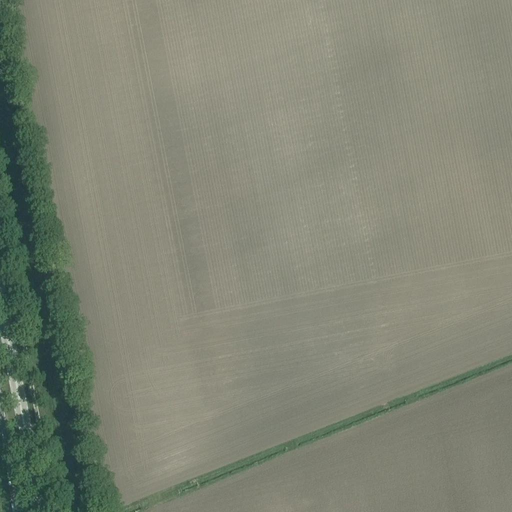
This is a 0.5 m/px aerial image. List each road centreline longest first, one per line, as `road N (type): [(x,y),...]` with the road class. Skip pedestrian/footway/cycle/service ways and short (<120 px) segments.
road 1 (primary): [(40,511),(0,296)]
road 2 (unclassified): [(22,511),(0,394)]
